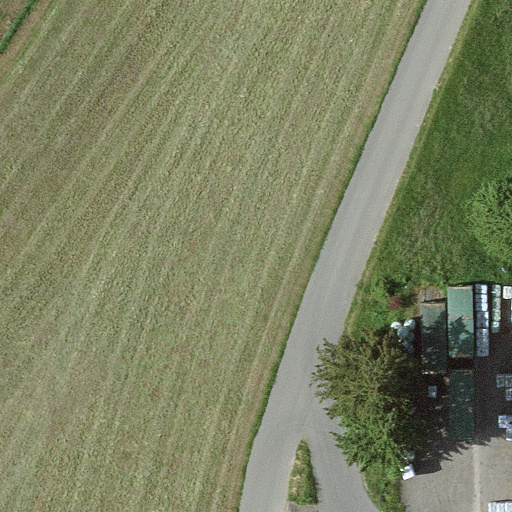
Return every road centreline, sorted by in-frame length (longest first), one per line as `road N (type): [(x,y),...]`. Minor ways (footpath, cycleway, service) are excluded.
road 1 (unclassified): [(449,0),(297,389)]
road 2 (residential): [(297,389),(328,417),(352,511)]
road 3 (unclassified): [(297,389),(263,511)]
